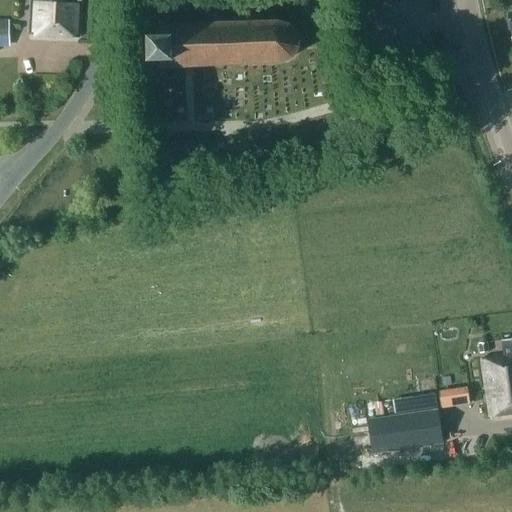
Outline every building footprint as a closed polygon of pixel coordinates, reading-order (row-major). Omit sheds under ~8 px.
[(31,0),(29,35),(79,37),(80,0),(31,0)] [(159,35),(149,35),(150,59),(159,59),(160,68),(227,64),(282,62),(281,60),(289,59),(294,55),(298,48),(299,40),(297,34),(292,27),(285,24),(278,23),(278,22),(225,24),(158,26),(159,35)] [(0,26),(0,43),(9,44),(9,27),(0,26)] [(358,108),(362,126),(380,122),(376,104),(358,108)] [(481,359),(489,417),(511,413),(511,338),(501,340),(504,355),(481,359)] [(443,389),(445,407),(475,404),(473,386),(443,389)] [(443,443),(438,410),(368,421),(373,454),(443,443)] [(493,468),(494,472),(504,471),(504,467),(504,464),(493,465),(493,468)]
